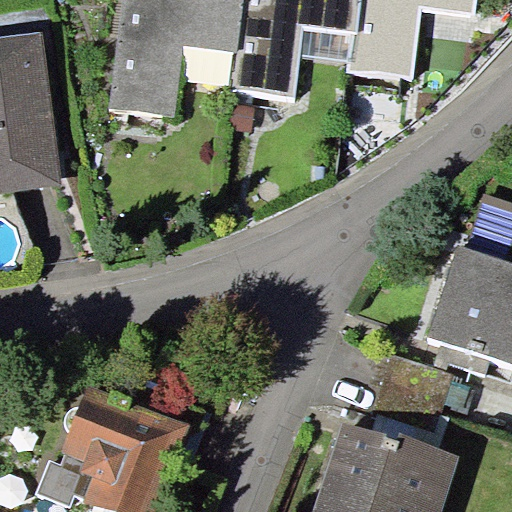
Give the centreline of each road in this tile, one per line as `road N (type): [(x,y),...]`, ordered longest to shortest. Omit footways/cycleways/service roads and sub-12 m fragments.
road 1 (residential): [(0,323),(327,256)]
road 2 (residential): [(327,256),(231,511)]
road 3 (residential): [(327,256),(511,94)]
